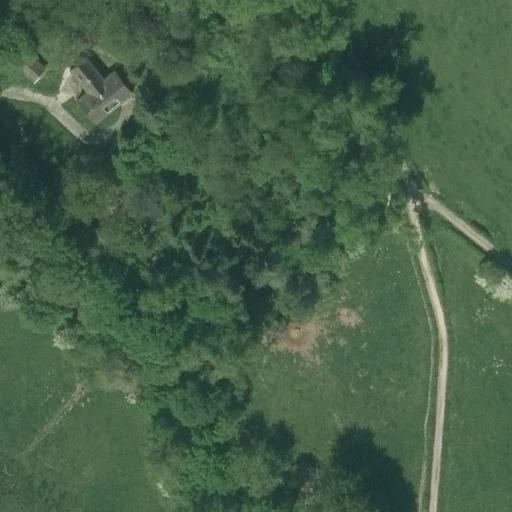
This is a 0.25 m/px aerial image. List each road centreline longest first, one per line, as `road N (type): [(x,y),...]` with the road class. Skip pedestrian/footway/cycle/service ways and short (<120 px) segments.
road 1 (track): [(438,511),(446,333),(405,185),(326,0)]
road 2 (track): [(405,185),(511,261)]
